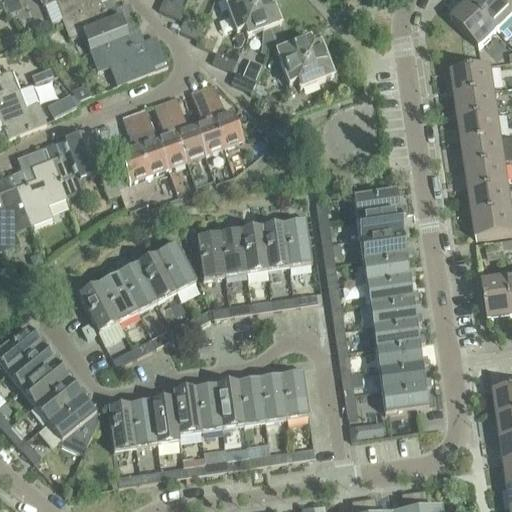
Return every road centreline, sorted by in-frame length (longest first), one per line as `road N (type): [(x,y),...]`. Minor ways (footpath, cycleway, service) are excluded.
road 1 (residential): [(344,482),(320,360),(308,346),(277,349),(250,371),(97,402),(45,326)]
road 2 (residential): [(451,368),(401,49),(407,0)]
road 3 (residential): [(132,0),(179,52),(179,82),(161,97),(0,161)]
road 4 (residential): [(344,482),(165,511)]
road 5 (residential): [(459,432),(432,468),(344,482)]
